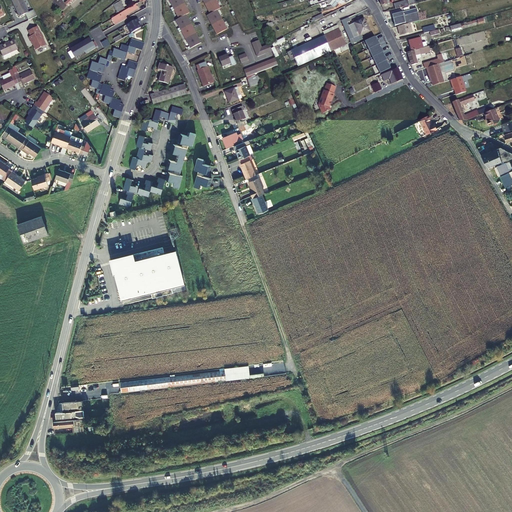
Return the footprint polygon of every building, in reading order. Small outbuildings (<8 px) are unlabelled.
[(25,14),(28,12),(22,0),(11,0),(15,5),(16,5),(19,10),(17,11),(20,16),(25,14)] [(121,0),(114,5),(117,8),(123,4),(121,0)] [(170,8),(171,10),(184,3),(182,0),(168,0),(173,7),(170,8)] [(221,8),(216,0),(202,0),(210,14),(217,10),(221,8)] [(340,0),(341,0),(345,3),(346,4),(352,0),(335,0),(332,6),(324,8),(325,11),(334,7),(338,3),(340,0)] [(379,0),(381,5),(387,4),(385,0),(407,0),(392,4),(394,9),(415,4),(414,0),(379,0)] [(127,18),(125,16),(139,8),(136,3),(115,16),(111,18),(115,25),(119,22),(127,18)] [(184,3),(171,10),(172,12),(175,11),(179,18),(186,14),(189,13),(184,3)] [(123,4),(117,8),(119,12),(126,7),(123,4)] [(416,7),(392,14),(393,18),(417,11),(416,7)] [(28,12),(25,14),(28,20),(37,16),(34,9),(28,12)] [(217,10),(207,15),(217,35),(227,29),(217,10)] [(410,23),(420,20),(418,12),(417,11),(393,18),(395,25),(406,22),(406,24),(410,23)] [(311,22),(325,15),(323,12),(310,19),(311,22)] [(177,29),(178,31),(191,24),(186,14),(179,18),(175,20),(179,28),(177,29)] [(343,25),(347,23),(350,21),(347,17),(341,20),(343,25)] [(132,33),(141,27),(138,22),(140,22),(138,18),(127,24),(132,33)] [(359,35),(360,34),(369,30),(364,18),(354,23),(359,35)] [(354,38),(347,23),(343,25),(350,40),(354,38)] [(406,24),(398,26),(399,33),(412,29),(410,23),(406,24)] [(191,24),(178,31),(179,33),(181,31),(185,39),(196,33),(191,24)] [(434,25),(423,29),(424,33),(425,33),(430,32),(436,30),(434,25)] [(41,34),(38,26),(29,30),(31,36),(29,37),(32,43),(33,42),(36,50),(47,45),(43,38),(44,37),(42,33),(41,34)] [(339,29),(291,50),(297,66),(306,62),(346,44),(339,29)] [(98,46),(95,41),(93,42),(91,39),(93,38),(90,32),(83,36),(87,41),(83,44),(82,42),(70,49),(75,57),(85,51),(86,53),(98,46)] [(196,33),(185,39),(189,46),(187,48),(188,50),(201,43),(196,33)] [(365,40),(368,49),(378,44),(376,40),(374,36),(365,40)] [(435,45),(449,41),(448,36),(447,36),(434,40),(435,45)] [(420,37),(409,40),(412,51),(419,49),(423,48),(420,37)] [(0,44),(0,49),(3,55),(17,48),(13,39),(0,44)] [(124,60),(127,53),(133,55),(135,49),(141,51),(144,44),(131,40),(129,47),(123,45),(121,51),(115,49),(113,53),(110,52),(107,60),(110,61),(112,56),(124,60)] [(257,57),(272,51),(269,44),(261,47),(259,40),(252,43),(257,57)] [(382,52),(380,48),(378,44),(368,49),(372,57),(382,52)] [(415,56),(421,54),(419,49),(412,51),(408,52),(408,53),(412,65),(417,63),(415,56)] [(376,65),(386,60),(384,56),(382,52),(372,57),(376,65)] [(241,63),(248,60),(246,53),(239,56),(241,63)] [(232,66),(236,64),(233,55),(229,57),(227,54),(219,57),(223,67),(231,64),(232,66)] [(109,104),(108,108),(114,110),(112,116),(115,117),(118,118),(123,105),(119,104),(120,101),(111,98),(114,91),(109,90),(111,87),(103,84),(102,86),(98,84),(101,76),(97,75),(98,71),(103,73),(107,60),(101,58),(99,64),(92,62),(89,72),(87,78),(93,81),(91,87),(97,89),(95,93),(99,94),(105,96),(103,102),(109,104)] [(247,77),(278,65),(275,58),(244,70),(247,77)] [(386,60),(376,65),(380,73),(390,68),(388,64),(386,60)] [(129,61),(127,65),(126,68),(122,66),(118,79),(124,81),(126,75),(132,77),(136,67),(137,64),(129,61)] [(160,62),(158,69),(162,71),(160,76),(169,80),(173,67),(160,62)] [(199,71),(207,68),(206,63),(197,67),(199,71)] [(434,65),(427,67),(428,73),(429,72),(434,86),(445,82),(441,72),(442,71),(446,73),(454,70),(455,68),(454,64),(452,63),(440,67),(439,64),(434,65)] [(13,69),(18,83),(22,81),(23,84),(35,79),(31,70),(19,75),(15,66),(12,67),(13,69)] [(205,87),(215,83),(208,67),(207,68),(199,71),(197,72),(201,80),(202,80),(205,87)] [(403,79),(398,68),(381,75),(384,81),(390,79),(392,84),(397,82),(403,79)] [(16,85),(15,84),(18,83),(13,69),(9,71),(11,76),(0,80),(0,82),(4,90),(16,85)] [(456,95),(467,91),(462,76),(451,80),(456,95)] [(376,92),(381,90),(378,82),(371,85),(375,93),(376,92)] [(333,94),(335,87),(326,84),(324,91),(323,91),(319,101),(320,101),(319,105),(318,106),(320,111),(321,110),(322,114),(330,110),(328,106),(330,101),(331,102),(333,94)] [(153,104),(180,97),(177,87),(150,94),(153,104)] [(225,93),(230,104),(240,100),(238,96),(236,92),(235,89),(225,93)] [(452,102),(457,114),(461,122),(484,113),(492,110),(490,105),(464,115),(461,106),(486,96),(484,90),(452,102)] [(38,102),(36,101),(34,105),(40,109),(44,112),(54,98),(45,92),(38,102)] [(183,109),(171,106),(169,113),(167,120),(175,122),(176,119),(174,118),(175,115),(177,115),(177,113),(182,114),(183,109)] [(492,110),(484,113),(487,119),(485,120),(486,121),(502,115),(499,107),(492,110)] [(244,109),(234,113),(239,127),(248,123),(246,118),(249,117),(246,108),(244,109)] [(38,112),(33,109),(29,115),(25,121),(33,127),(42,115),(38,112)] [(167,120),(169,113),(155,109),(152,119),(157,121),(158,117),(160,118),(160,116),(164,117),(164,119),(167,120)] [(87,131),(103,120),(97,111),(96,111),(92,114),(88,116),(86,114),(85,114),(80,117),(80,119),(82,121),(81,122),(87,131)] [(433,123),(429,115),(420,120),(427,133),(437,128),(435,122),(433,123)] [(486,121),(486,124),(487,125),(503,119),(503,118),(502,115),(486,121)] [(144,117),(140,128),(146,130),(147,126),(149,127),(150,125),(153,126),(153,128),(156,128),(158,121),(157,121),(152,119),(144,117)] [(239,127),(241,131),(256,125),(254,120),(248,123),(239,127)] [(511,120),(511,121),(502,124),(505,131),(511,129),(511,120)] [(17,132),(8,126),(6,130),(1,136),(6,139),(6,138),(17,145),(16,146),(19,149),(24,142),(26,138),(17,132)] [(71,135),(65,132),(64,135),(55,131),(52,140),(52,142),(61,145),(60,146),(62,147),(60,153),(65,155),(67,149),(70,140),(71,135)] [(183,142),(189,144),(193,145),(196,133),(190,131),(189,135),(181,133),(179,141),(183,142)] [(223,138),(226,148),(232,145),(231,143),(240,140),(237,133),(223,138)] [(139,135),(136,145),(139,147),(145,148),(150,150),(152,143),(149,142),(148,143),(145,143),(145,141),(143,140),(145,136),(139,135)] [(6,139),(16,146),(17,145),(6,138),(6,139)] [(23,149),(30,154),(35,157),(41,149),(30,140),(27,144),(24,142),(19,149),(22,151),(23,149)] [(70,140),(67,149),(82,155),(85,147),(81,146),(82,144),(70,140)] [(245,141),(234,146),(237,153),(239,153),(241,159),(251,155),(247,145),(250,144),(249,140),(245,141)] [(179,157),(185,159),(188,147),(182,146),(174,144),(171,152),(180,154),(179,157)] [(136,158),(147,161),(151,162),(153,155),(149,154),(149,155),(145,154),(145,152),(144,152),(145,148),(139,147),(136,158)] [(491,151),(481,156),(487,167),(501,162),(506,160),(507,160),(510,159),(511,157),(511,153),(500,148),(494,150),(495,151),(492,153),(491,151)] [(241,159),(240,159),(241,163),(243,169),(242,169),(246,178),(256,174),(250,159),(252,159),(251,155),(241,159)] [(200,170),(206,171),(210,172),(212,164),(204,161),(205,158),(199,156),(196,168),(200,170)] [(142,167),(145,168),(147,161),(136,158),(133,157),(130,167),(136,169),(137,165),(138,166),(139,164),(141,165),(142,167)] [(176,169),(182,171),(185,159),(179,157),(178,161),(169,159),(167,167),(176,169)] [(0,172),(4,176),(3,178),(6,180),(12,170),(9,168),(10,167),(0,160),(0,172)] [(511,168),(511,169),(509,170),(506,163),(497,167),(500,176),(509,173),(511,171),(511,168)] [(67,183),(66,186),(65,189),(69,187),(74,174),(58,169),(55,178),(59,180),(67,183)] [(15,173),(15,172),(12,170),(6,180),(19,189),(25,180),(15,173)] [(169,171),(167,179),(175,181),(175,185),(180,187),(183,175),(181,174),(174,173),(169,171)] [(500,176),(505,188),(507,187),(511,185),(511,180),(511,178),(511,177),(511,171),(509,173),(500,176)] [(50,179),(48,172),(44,173),(45,175),(38,177),(31,179),(34,189),(48,185),(47,181),(50,179)] [(199,173),(196,185),(202,187),(203,183),(211,185),(213,177),(205,175),(199,173)] [(163,194),(167,179),(160,177),(159,181),(160,181),(159,185),(157,184),(157,186),(153,185),(151,191),(163,194)] [(262,194),(265,193),(259,177),(249,181),(252,189),(250,190),(253,197),(262,194)] [(138,193),(140,188),(140,186),(137,185),(137,187),(133,186),(133,184),(132,183),(133,180),(127,178),(124,189),(128,190),(136,192),(138,193)] [(151,191),(153,185),(154,181),(147,180),(146,183),(148,184),(146,187),(145,187),(144,189),(140,188),(138,193),(150,196),(151,191)] [(122,198),(120,203),(131,207),(136,192),(128,190),(127,194),(129,194),(128,198),(126,197),(126,199),(122,198)] [(259,212),(268,209),(262,194),(253,197),(252,198),(254,202),(255,201),(259,212)] [(19,223),(25,243),(48,234),(42,217),(19,223)] [(173,287),(185,284),(177,251),(165,253),(164,247),(134,254),(136,261),(121,265),(121,263),(114,265),(116,273),(123,299),(155,291),(156,296),(174,292),(173,287)] [(121,265),(136,261),(134,254),(111,259),(114,273),(116,273),(114,265),(121,263),(121,265)] [(225,372),(120,383),(121,387),(121,391),(135,390),(164,387),(226,380),(225,375),(225,372)] [(74,410),(77,409),(77,407),(68,409),(68,407),(74,406),(75,404),(80,403),(79,402),(82,402),(82,400),(73,401),(60,403),(61,412),(74,410)] [(53,419),(75,415),(74,410),(61,412),(57,413),(53,413),(53,416),(53,419)] [(72,433),(82,431),(82,427),(78,427),(78,425),(82,425),(81,417),(76,418),(76,416),(73,417),(72,418),(51,423),(51,430),(71,427),(72,433)]
